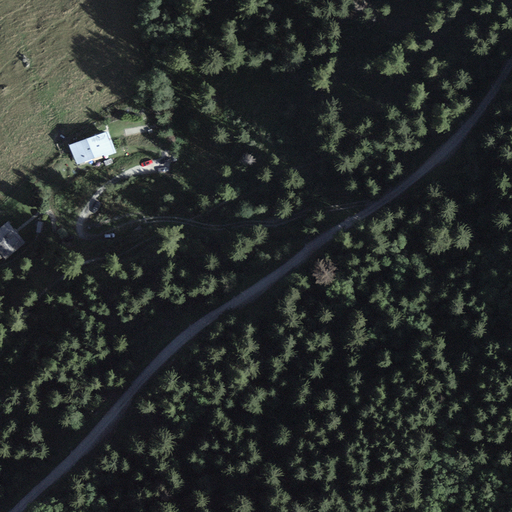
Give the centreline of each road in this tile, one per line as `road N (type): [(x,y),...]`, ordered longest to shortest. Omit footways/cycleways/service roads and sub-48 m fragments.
road 1 (track): [(18,511),(183,344),(400,165)]
road 2 (track): [(400,165),(511,60)]
